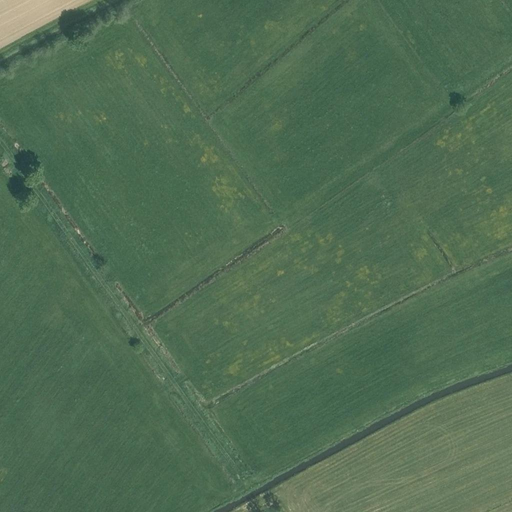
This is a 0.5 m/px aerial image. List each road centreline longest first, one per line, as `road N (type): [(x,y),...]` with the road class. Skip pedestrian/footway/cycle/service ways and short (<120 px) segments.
road 1 (track): [(0,132),(90,264)]
road 2 (track): [(0,59),(108,0)]
